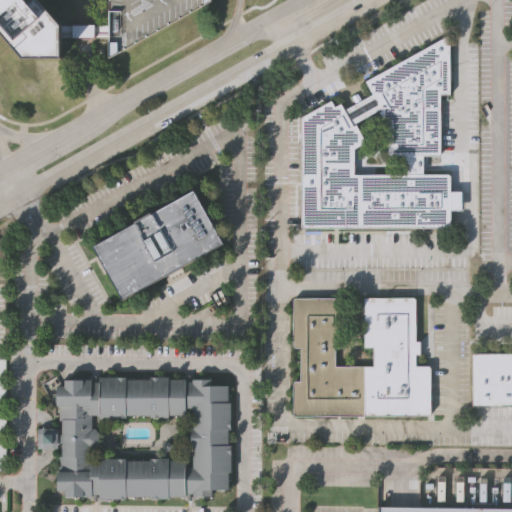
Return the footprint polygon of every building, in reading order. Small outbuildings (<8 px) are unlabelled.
[(63,37),(62,55),(23,55),(0,28),(0,0),(42,0),(62,24),(63,37)] [(205,0),(111,56),(111,35),(110,23),(109,0),(205,0)] [(62,24),(86,23),(110,23),(111,35),(93,36),(86,36),(63,37),(62,24)] [(421,174),(444,173),(445,173),(447,174),(447,176),(447,179),(448,226),(302,227),(300,227),(299,226),(299,224),(298,176),(299,117),(329,100),(332,106),(338,102),(342,109),(371,94),(363,80),(445,35),(446,36),(447,37),(448,38),(448,94),(438,94),(438,153),(437,154),(436,155),(421,154),(421,174)] [(194,190),(223,244),(123,300),(93,247),(134,224),(132,221),(149,212),(151,214),(194,190)] [(293,417),(293,381),(300,381),(300,348),(293,348),(293,297),(342,297),(342,347),(336,347),(336,366),(373,366),(373,348),(364,348),(364,297),(416,296),(416,342),(421,342),(421,354),(416,354),(416,367),(431,366),(431,416),(293,417)] [(511,405),(472,406),(472,354),(511,354),(511,405)] [(169,377),(169,379),(186,378),(186,381),(192,381),(192,380),(215,379),(215,385),(228,385),(228,402),(232,402),(232,431),(228,431),(228,446),(232,446),(233,473),(228,473),(228,490),(212,490),(212,496),(193,496),(193,494),(185,494),(185,497),(168,497),(168,500),(150,500),(149,497),(126,498),(126,499),(99,500),(99,494),(93,494),(93,497),(64,497),(64,492),(57,493),(56,470),(59,470),(59,457),(63,457),(62,444),(59,444),(59,449),(37,449),(37,428),(58,428),(58,434),(62,434),(62,421),(59,421),(58,406),(57,406),(57,386),(65,386),(65,380),(91,379),(91,382),(100,382),(100,378),(127,377),(127,380),(150,380),(150,377),(169,377)] [(435,466),(511,467),(511,506),(420,505),(420,481),(427,471),(435,466)]
